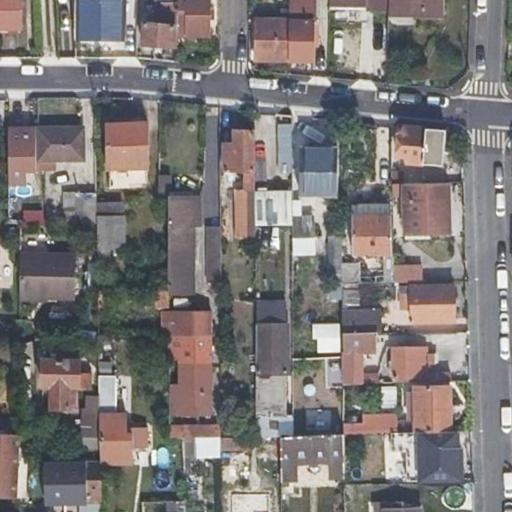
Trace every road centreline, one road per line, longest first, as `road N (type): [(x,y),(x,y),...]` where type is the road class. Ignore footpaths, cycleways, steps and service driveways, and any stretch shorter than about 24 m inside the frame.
road 1 (residential): [(489,111),(500,511)]
road 2 (residential): [(232,93),(489,111)]
road 3 (residential): [(0,80),(183,83),(232,93)]
